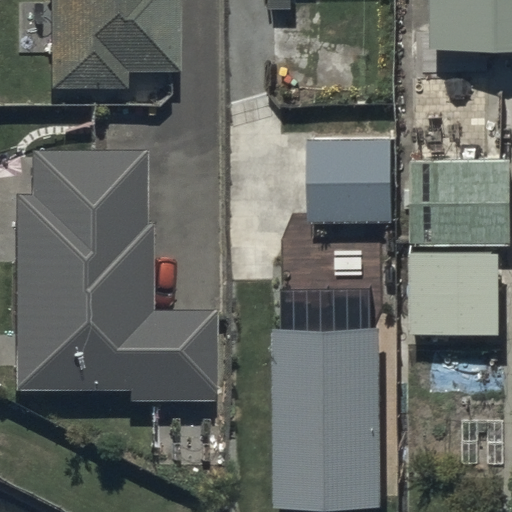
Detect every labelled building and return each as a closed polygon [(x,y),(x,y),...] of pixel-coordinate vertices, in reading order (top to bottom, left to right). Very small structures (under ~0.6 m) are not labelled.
[(45,0),(46,86),(121,86),(121,72),(175,72),(174,0),(45,0)] [(511,46),(511,0),(434,0),(435,47),(511,46)] [(393,135),(310,135),(310,215),(393,215),(393,135)] [(9,193),(11,388),(124,387),(124,404),(212,404),(212,309),(146,309),(145,148),(32,149),(32,193),(9,193)] [(511,161),(412,162),(413,331),(511,330),(511,161)] [(281,499),(383,499),(382,325),(280,325),(281,499)]
